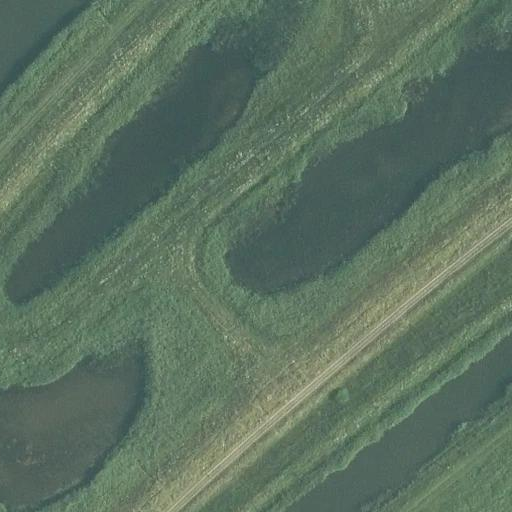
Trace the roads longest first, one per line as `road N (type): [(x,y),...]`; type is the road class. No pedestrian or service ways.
road 1 (track): [(511,231),(323,381),(177,511)]
road 2 (track): [(0,159),(148,0)]
